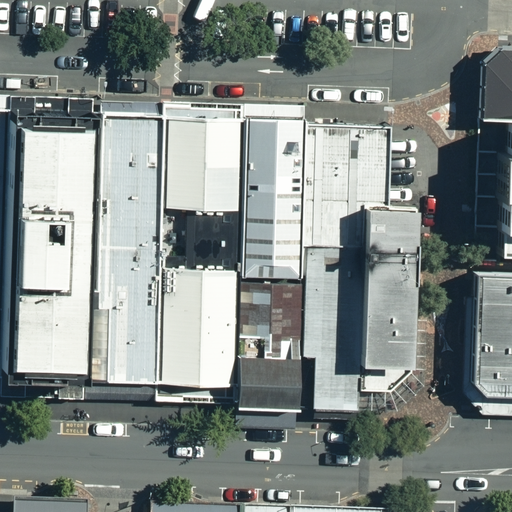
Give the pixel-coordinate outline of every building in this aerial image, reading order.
[(483,118),(511,119),(511,47),(498,48),(484,59),(483,118)] [(10,97),(0,96),(0,107),(10,107),(10,97)] [(92,100),(10,97),(10,107),(92,110),(92,100)] [(100,101),(99,111),(164,113),(164,104),(100,101)] [(244,106),(164,104),(164,113),(244,116),(244,106)] [(302,108),(244,106),(244,116),(305,118),(302,108)] [(0,379),(1,379),(10,107),(0,107),(0,379)] [(1,379),(88,383),(98,110),(92,110),(10,107),(1,379)] [(88,383),(156,384),(159,270),(162,209),(164,113),(99,111),(98,110),(88,383)] [(241,212),(244,116),(164,113),(162,209),(241,212)] [(238,281),(300,283),(301,248),(305,118),(244,116),(241,212),(239,273),(238,281)] [(301,248),(364,250),(365,206),(384,206),(386,121),(305,118),(301,248)] [(511,122),(507,122),(506,152),(496,152),(495,196),(498,196),(497,245),(511,245),(511,122)] [(416,207),(384,206),(365,206),(364,250),(360,391),(390,393),(411,373),(413,320),(413,316),(414,263),(415,244),(416,207)] [(241,212),(162,209),(159,270),(239,273),(241,212)] [(360,391),(364,250),(301,248),(300,283),(298,388),(360,391)] [(159,270),(156,384),(236,387),(238,281),(239,273),(159,270)] [(490,390),(511,390),(511,271),(474,271),(473,297),(472,319),(472,346),(471,378),(484,390),(490,390)] [(298,388),(300,283),(238,281),(236,387),(236,404),(235,411),(297,413),(298,388)] [(472,319),(473,297),(465,297),(463,395),(468,400),(479,411),(489,412),(511,412),(511,390),(490,390),(484,390),(471,378),(472,346),(472,319)] [(390,393),(360,391),(359,415),(396,416),(424,387),(426,321),(413,320),(411,373),(390,393)] [(88,383),(1,379),(0,396),(87,399),(88,383)] [(156,384),(88,383),(87,399),(155,401),(156,384)] [(236,387),(156,384),(155,401),(236,404),(236,387)] [(359,415),(360,391),(298,388),(297,413),(344,414),(359,415)] [(297,413),(235,411),(235,428),(297,430),(297,413)] [(12,500),(11,511),(87,511),(88,503),(12,500)]
